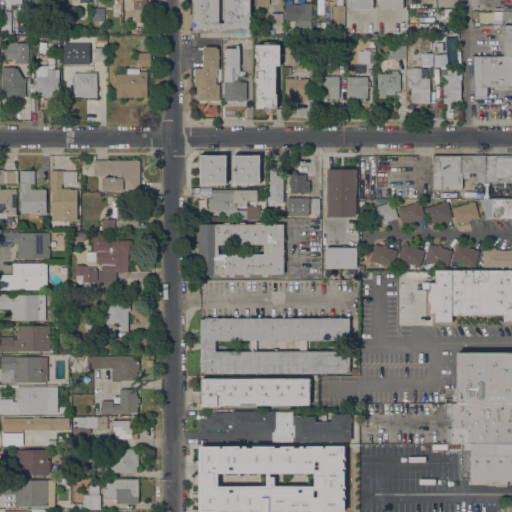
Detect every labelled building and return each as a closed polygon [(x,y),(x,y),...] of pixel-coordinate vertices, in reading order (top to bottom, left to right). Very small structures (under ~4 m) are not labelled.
[(146,0),(146,22),(133,22),(133,16),(125,16),(125,0),(146,0)] [(191,32),(191,0),(250,0),(250,32),(191,32)] [(372,0),(373,9),(348,9),(348,0),(372,0)] [(378,0),(402,0),(402,9),(378,9),(378,0)] [(311,27),(295,27),(295,21),(284,21),(285,4),(301,4),(301,3),(311,3),(311,27)] [(344,5),(344,24),(332,24),(332,5),(344,5)] [(62,20),(62,6),(78,6),(78,21),(73,21),(73,20),(62,20)] [(103,8),(103,21),(100,21),(100,24),(98,24),(98,21),(92,21),(92,8),(103,8)] [(0,11),(11,11),(11,24),(0,24),(0,11)] [(494,11),(502,11),(502,24),(493,24),(494,11)] [(511,25),(503,25),(502,25),(502,11),(511,11),(511,25)] [(282,26),(270,25),(270,13),(283,13),(282,26)] [(511,55),(503,56),(503,25),(511,25),(511,55)] [(255,44),(263,44),(263,41),(275,41),(275,44),(279,44),(279,65),(275,65),(275,94),(276,97),(276,108),(271,108),(271,110),(263,110),(263,109),(255,108),(255,44)] [(106,42),(106,61),(89,61),(89,42),(106,42)] [(28,43),(28,63),(14,63),(14,59),(3,59),(3,43),(28,43)] [(88,64),(88,43),(61,44),(62,64),(88,64)] [(285,64),(285,43),(300,43),(300,65),(285,64)] [(246,100),(223,100),(223,48),(236,48),(235,45),(239,45),(239,82),(246,82),(246,100)] [(217,100),(217,102),(210,102),(210,100),(206,100),(206,102),(199,102),(199,101),(196,101),(196,85),(194,84),(194,68),(202,68),(202,48),(204,46),(216,46),(216,48),(218,48),(218,56),(219,56),(219,58),(218,58),(218,62),(219,62),(219,64),(218,64),(218,65),(219,65),(219,67),(218,67),(218,70),(216,69),(216,71),(217,71),(217,77),(216,77),(216,84),(219,84),(218,100),(217,100)] [(406,46),(406,59),(388,59),(388,46),(406,46)] [(344,49),(344,63),(332,63),(332,49),(344,49)] [(363,51),(363,49),(375,49),(375,63),(358,63),(357,51),(363,51)] [(150,52),(150,66),(138,66),(138,52),(150,52)] [(301,52),(311,52),(311,64),(301,64),(301,52)] [(433,53),(433,66),(420,66),(420,53),(433,53)] [(448,55),(448,67),(434,67),(434,55),(448,55)] [(511,55),(511,87),(486,87),(486,97),(473,97),(473,56),(503,56),(511,55)] [(58,97),(35,96),(35,86),(34,86),(34,82),(35,82),(35,80),(34,80),(34,77),(35,77),(35,65),(48,66),(48,69),(59,69),(58,97)] [(95,65),(95,72),(96,72),(97,97),(81,97),(73,97),(73,73),(80,73),(80,65),(95,65)] [(13,67),(17,69),(23,79),(25,80),(25,96),(22,96),(22,98),(16,98),(16,96),(1,96),(1,67),(13,67)] [(146,97),(115,97),(116,74),(127,74),(127,68),(139,68),(139,71),(146,71),(146,97)] [(429,103),(408,103),(408,75),(406,75),(406,68),(422,68),(422,75),(421,75),(421,78),(422,78),(422,77),(426,76),(426,78),(429,78),(429,103)] [(460,103),(443,103),(443,75),(443,69),(456,69),(456,80),(460,80),(460,103)] [(391,73),(391,70),(399,70),(399,91),(395,91),(395,95),(386,95),(386,98),(377,98),(377,73),(391,73)] [(308,101),(285,101),(285,79),(289,79),(289,78),(293,78),(293,71),(304,71),(304,79),(308,78),(308,101)] [(339,98),(327,98),(327,97),(317,97),(316,76),(338,76),(339,98)] [(365,77),(367,77),(367,81),(369,81),(370,87),(367,87),(367,98),(346,98),(346,77),(365,76),(365,77)] [(226,155),(225,183),(199,183),(199,154),(226,155)] [(252,155),(252,154),(259,154),(259,183),(232,183),(233,155),(252,155)] [(432,155),(511,155),(511,182),(476,182),(476,173),(461,173),(461,189),(432,189),(432,156),(432,155)] [(139,160),(139,191),(101,191),(101,176),(93,176),(93,160),(139,160)] [(355,169),(355,192),(354,192),(355,216),(327,216),(326,169),(355,169)] [(0,170),(3,170),(3,171),(17,171),(18,183),(0,183),(0,189),(16,189),(16,215),(6,215),(6,213),(0,213),(0,170)] [(276,170),(276,175),(283,175),(283,203),(282,203),(282,205),(278,205),(278,203),(267,203),(267,193),(269,193),(269,170),(276,170)] [(305,181),(309,181),(309,192),(290,192),(289,172),(291,170),(294,170),(296,172),(296,174),(305,174),(305,181)] [(34,184),(30,184),(30,189),(45,189),(46,212),(47,212),(47,215),(37,215),(36,213),(21,213),(20,191),(19,171),(34,171),(34,184)] [(51,220),(51,171),(76,171),(76,183),(61,183),(61,189),(76,189),(76,220),(51,220)] [(256,190),(256,200),(247,200),(247,203),(235,203),(235,204),(237,204),(237,211),(235,211),(235,218),(223,218),(223,211),(208,211),(208,198),(211,198),(211,193),(233,193),(233,190),(256,190)] [(112,197),(133,197),(133,219),(116,220),(116,217),(112,217),(112,197)] [(307,198),(319,198),(319,211),(307,211),(307,198)] [(414,203),(414,202),(420,200),(425,218),(414,221),(414,223),(409,224),(408,222),(401,224),(397,208),(414,203)] [(424,208),(441,203),(441,202),(447,200),(452,218),(441,221),(442,223),(437,224),(437,222),(429,225),(424,208)] [(468,203),(468,202),(474,200),(479,218),(456,225),(451,208),(468,203)] [(511,200),(511,218),(479,218),(479,200),(511,200)] [(374,224),(370,208),(387,203),(387,202),(390,201),(390,202),(393,201),(398,218),(374,224)] [(259,205),(259,218),(246,218),(246,205),(259,205)] [(114,229),(99,230),(99,225),(101,225),(101,219),(103,219),(103,214),(109,214),(109,219),(113,219),(114,229)] [(261,276),(261,274),(249,274),(249,276),(243,276),(243,274),(234,274),(234,276),(228,276),(228,274),(225,274),(225,276),(220,276),(220,275),(198,275),(198,224),(223,224),(223,222),(229,222),(229,224),(239,224),(239,222),(245,222),(245,224),(255,224),(255,222),(261,222),(261,224),(283,224),(283,236),(285,236),(285,241),(282,241),(282,249),(285,249),(285,262),(283,262),(283,274),(267,274),(267,276),(261,276)] [(0,232),(49,233),(49,258),(17,258),(17,244),(12,244),(12,247),(0,247),(0,232)] [(91,233),(102,232),(102,234),(104,234),(104,240),(128,240),(128,243),(130,243),(130,248),(129,248),(129,251),(128,251),(128,272),(116,272),(116,290),(98,290),(97,282),(94,282),(94,292),(84,292),(84,284),(83,284),(83,282),(75,282),(75,275),(75,265),(84,265),(84,269),(97,269),(97,272),(101,272),(101,269),(99,269),(99,267),(98,267),(98,264),(95,262),(95,254),(94,254),(94,252),(93,252),(93,246),(92,246),(92,242),(91,242),(91,233)] [(392,267),(390,266),(389,267),(386,267),(387,265),(369,260),(374,244),(397,250),(392,267)] [(420,267),(397,261),(401,244),(407,246),(408,244),(414,245),(414,247),(424,250),(420,267)] [(436,246),(437,244),(441,245),(441,247),(451,251),(447,267),(444,266),(444,268),(441,267),(441,265),(424,260),(429,244),(436,246)] [(474,267),(451,260),(456,244),(464,246),(464,244),(469,245),(468,247),(479,250),(474,267)] [(356,248),(356,268),(339,268),(339,279),(332,279),(332,275),(331,275),(331,268),(324,268),(324,248),(356,248)] [(490,250),(490,248),(495,248),(495,250),(511,250),(511,266),(482,266),(482,249),(490,250)] [(12,263),(47,263),(47,290),(0,290),(0,274),(12,274),(12,263)] [(511,270),(511,314),(451,314),(451,270),(511,270)] [(10,320),(10,318),(11,318),(11,312),(11,309),(0,309),(0,294),(10,294),(10,295),(45,295),(45,320),(10,320)] [(130,301),(130,311),(128,311),(128,331),(119,331),(119,324),(105,324),(105,320),(101,320),(101,310),(105,310),(105,301),(130,301)] [(200,373),(200,319),(349,318),(349,340),(340,340),(340,351),(349,351),(349,372),(200,373)] [(85,322),(98,322),(98,334),(86,334),(85,322)] [(50,351),(0,351),(0,337),(12,337),(12,340),(17,340),(17,326),(49,325),(50,351)] [(511,402),(456,402),(456,353),(511,352),(511,402)] [(47,382),(15,382),(15,383),(1,383),(0,356),(15,356),(15,357),(47,356),(47,382)] [(137,363),(139,363),(139,371),(137,371),(137,375),(136,375),(136,380),(120,380),(120,382),(112,382),(112,376),(92,376),(92,368),(87,368),(87,357),(92,357),(92,356),(137,356),(137,363)] [(310,379),(310,385),(308,385),(308,406),(206,406),(206,403),(199,403),(199,391),(201,391),(201,379),(310,379)] [(57,387),(57,413),(0,413),(0,399),(13,399),(13,402),(17,402),(17,394),(15,394),(15,389),(17,389),(17,387),(49,387),(57,387)] [(136,389),(136,394),(137,394),(137,398),(139,398),(139,404),(137,404),(137,413),(101,413),(101,401),(112,401),(112,404),(119,404),(119,389),(136,389)] [(450,443),(450,440),(446,440),(446,426),(450,426),(450,416),(445,417),(445,402),(456,402),(511,402),(511,442),(460,443),(450,443)] [(272,441),(272,431),(232,431),(232,425),(227,425),(227,430),(206,430),(206,412),(231,412),(231,411),(292,411),(292,415),(300,415),(300,416),(315,416),(315,423),(330,423),(330,414),(350,414),(350,417),(351,417),(351,421),(351,442),(272,441)] [(72,428),(77,428),(77,417),(107,417),(107,429),(96,429),(96,428),(88,428),(88,429),(90,429),(90,433),(88,433),(88,445),(72,445),(72,428)] [(69,418),(69,430),(33,430),(33,429),(22,429),(22,432),(2,432),(1,418),(69,418)] [(109,431),(112,431),(112,420),(137,421),(137,439),(109,439),(109,431)] [(22,433),(22,445),(2,445),(2,433),(22,433)] [(511,481),(507,481),(507,485),(495,486),(495,481),(470,481),(470,450),(460,450),(460,443),(511,442),(511,481)] [(197,511),(342,511),(342,446),(197,446),(197,511)] [(138,449),(138,469),(136,469),(136,472),(110,472),(110,463),(92,463),(92,462),(90,462),(90,457),(92,457),(92,449),(138,449)] [(49,450),(49,475),(17,475),(17,450),(49,450)] [(138,479),(138,503),(116,504),(116,498),(106,498),(106,496),(103,496),(103,489),(106,489),(106,480),(138,479)] [(15,507),(15,494),(3,494),(3,480),(54,480),(54,507),(15,507)] [(98,485),(98,495),(100,495),(100,508),(74,509),(74,504),(84,504),(84,495),(89,495),(89,485),(98,485)] [(511,511),(503,511),(503,503),(511,503),(511,511)]
